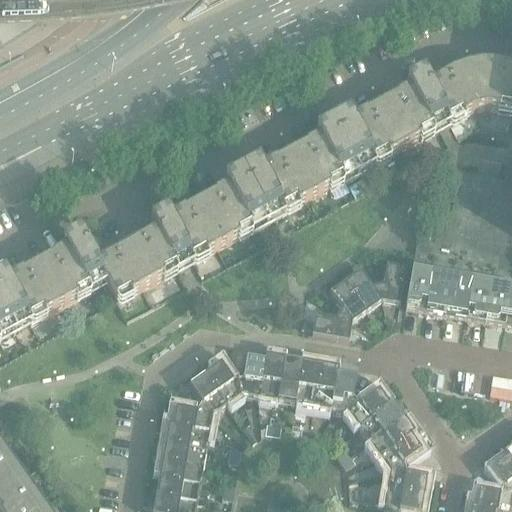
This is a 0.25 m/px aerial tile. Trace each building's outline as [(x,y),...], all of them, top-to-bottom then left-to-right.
[(511,74),(491,71),(478,71),(477,66),(467,68),(467,73),(454,77),(429,90),(449,126),(461,119),(463,122),(474,116),(486,116),(499,118),(500,115),(511,116),(511,118),(511,119),(511,74)] [(451,131),(449,126),(429,90),(423,79),(405,89),(409,96),(395,103),(391,106),(393,110),(373,121),(371,116),(366,119),(366,118),(352,126),(374,166),(386,160),(387,163),(420,145),(419,142),(431,135),(434,140),(451,131)] [(374,166),(352,126),(349,119),(315,137),(318,144),(304,152),(305,152),(300,154),(303,159),(297,161),(295,158),(286,163),(288,166),(283,169),(280,165),(276,168),(276,167),(262,175),(283,214),(295,208),(297,211),(329,193),(328,190),(339,185),(342,189),(377,171),(374,166)] [(283,214),(262,175),(258,168),(224,187),(227,193),(213,201),(209,204),(211,208),(206,211),(204,207),(195,212),(197,216),(191,219),(189,214),(185,217),(184,216),(170,224),(169,225),(192,269),(194,268),(192,263),(203,257),(205,260),(239,242),(237,239),(249,233),(252,238),(285,219),(283,214)] [(511,297),(511,245),(511,238),(511,184),(457,175),(447,234),(419,229),(410,281),(430,285),(450,288),(469,291),(489,294),(509,297),(511,297)] [(0,281),(4,279),(7,285),(11,292),(36,279),(47,273),(69,261),(62,248),(59,242),(57,243),(50,229),(51,229),(44,216),(43,217),(36,204),(37,203),(32,191),(10,203),(0,208),(0,281)] [(192,269),(169,225),(170,224),(167,217),(161,221),(149,227),(155,238),(96,270),(104,286),(115,305),(128,298),(130,301),(163,283),(162,280),(174,273),(177,277),(184,274),(189,271),(192,269)] [(88,294),(104,286),(96,270),(79,239),(62,248),(69,261),(47,273),(36,279),(11,292),(7,285),(4,279),(0,281),(0,311),(13,336),(15,336),(14,334),(28,327),(29,329),(90,297),(88,294)] [(399,310),(405,274),(385,270),(383,283),(375,285),(380,307),(399,310)] [(380,307),(375,285),(367,286),(360,276),(344,287),(365,318),(380,307)] [(424,320),(430,285),(410,281),(406,300),(404,316),(424,320)] [(444,323),(450,288),(430,285),(424,320),(444,323)] [(365,318),(344,287),(328,298),(335,309),(331,316),(350,328),(365,318)] [(464,326),(469,291),(450,288),(444,323),(464,326)] [(484,330),(489,294),(469,291),(464,326),(484,330)] [(503,333),(509,297),(489,294),(484,330),(503,333)] [(511,297),(509,297),(503,333),(511,334),(511,297)] [(0,341),(11,336),(12,337),(13,336),(0,311),(0,341)] [(348,347),(350,328),(331,316),(327,323),(314,321),(311,341),(348,347)] [(276,408),(283,366),(264,363),(263,368),(258,405),(276,408)] [(258,405),(263,368),(245,365),(243,377),(234,379),(240,402),(258,405)] [(294,411),(301,369),(283,366),(276,408),(294,411)] [(312,414),(319,372),(301,369),(294,411),(312,414)] [(240,402),(234,379),(227,381),(220,370),(204,382),(226,412),(240,402)] [(330,417),(337,380),(338,376),(319,372),(312,414),(330,417)] [(347,420),(359,400),(353,396),(355,383),(337,380),(330,417),(347,420)] [(226,412),(204,382),(188,393),(196,403),(191,410),(211,423),(226,412)] [(357,435),(388,412),(377,397),(367,405),(359,400),(347,420),(357,435)] [(368,449),(402,424),(392,409),(388,412),(357,435),(368,449)] [(208,440),(211,423),(191,410),(187,417),(174,415),(171,433),(208,440)] [(391,457),(410,443),(414,440),(402,424),(368,449),(379,465),(391,457)] [(256,446),(252,436),(250,429),(241,433),(252,449),(256,446)] [(271,442),(272,431),(266,430),(264,441),(271,442)] [(279,443),(280,432),(272,431),(271,442),(279,443)] [(205,457),(208,440),(171,433),(167,432),(163,451),(205,459),(205,457)] [(307,448),(309,437),(290,434),(289,445),(307,448)] [(314,449),(315,438),(309,437),(307,448),(314,449)] [(410,465),(420,458),(410,443),(391,457),(379,465),(389,479),(412,475),(410,465)] [(202,477),(205,459),(163,451),(160,469),(202,477)] [(0,497),(21,483),(4,458),(0,453),(0,497)] [(511,453),(503,460),(504,461),(506,464),(511,471),(511,453)] [(239,464),(240,456),(229,454),(228,463),(239,464)] [(349,463),(345,458),(336,463),(340,469),(349,463)] [(344,475),(353,469),(349,463),(340,469),(344,475)] [(511,471),(506,464),(491,475),(499,484),(494,492),(511,502),(511,471)] [(199,494),(202,477),(160,469),(157,487),(199,494)] [(423,504),(426,484),(414,482),(412,475),(389,479),(386,497),(423,504)] [(40,511),(21,483),(0,497),(0,511),(40,511)] [(195,511),(199,494),(157,487),(154,505),(195,511)] [(233,500),(234,492),(223,490),(222,498),(233,500)] [(511,511),(511,502),(494,492),(490,499),(477,497),(474,511),(511,511)] [(421,511),(423,504),(386,497),(382,511),(421,511)]
